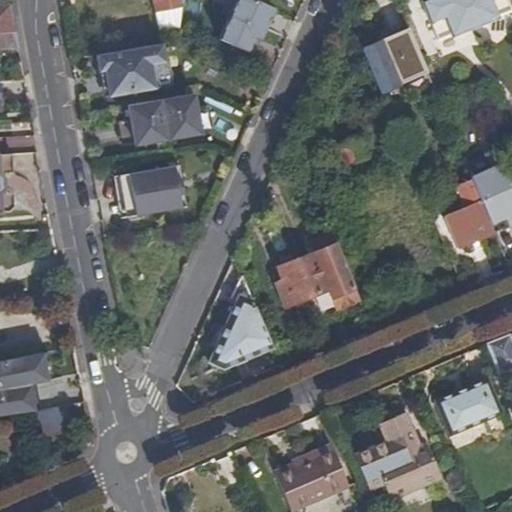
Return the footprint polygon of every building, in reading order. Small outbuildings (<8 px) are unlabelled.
[(184,0),(153,0),(155,12),(184,7),(184,0)] [(275,8),(255,0),(237,0),(220,39),(248,51),(254,37),(261,40),(275,8)] [(511,10),(507,0),(431,0),(422,4),(438,42),(452,36),(453,39),(500,20),(499,17),(511,12),(511,10)] [(0,33),(16,32),(12,5),(0,5),(0,33)] [(155,12),(159,31),(181,28),(183,11),(184,7),(155,12)] [(378,45),(377,42),(362,48),(380,89),(395,83),(427,70),(409,28),(389,37),(390,40),(378,45)] [(16,32),(0,33),(0,48),(9,48),(17,49),(17,51),(20,51),(16,32)] [(161,42),(96,53),(99,69),(104,68),(108,94),(172,84),(168,60),(163,61),(161,42)] [(380,89),(383,98),(399,92),(395,83),(380,89)] [(194,94),(128,104),(131,117),(135,143),(200,132),(194,94)] [(478,97),(444,111),(448,123),(449,124),(484,110),(478,97)] [(196,107),(200,131),(212,128),(208,105),(196,107)] [(122,143),(134,141),(131,117),(118,119),(122,143)] [(422,134),(402,143),(407,156),(428,148),(422,134)] [(368,152),(361,137),(338,147),(345,163),(368,152)] [(480,198),(491,225),(511,215),(511,177),(506,162),(472,177),(475,186),(480,198)] [(133,189),(137,214),(187,206),(180,164),(120,173),(123,191),(133,189)] [(0,173),(0,214),(20,213),(18,173),(0,173)] [(469,207),(444,218),(458,248),(495,232),(491,225),(480,198),(475,186),(473,181),(460,187),(469,207)] [(123,191),(127,215),(137,214),(133,189),(123,191)] [(511,215),(491,225),(495,232),(511,225),(511,215)] [(288,287),(281,291),(288,307),(331,289),(316,253),(280,268),(285,281),(288,287)] [(278,283),(281,291),(288,287),(285,281),(278,283)] [(224,368),(273,348),(252,300),(240,295),(210,361),(224,368)] [(487,343),(499,371),(511,365),(511,342),(508,334),(487,343)] [(48,381),(43,354),(0,362),(0,417),(26,414),(35,412),(31,384),(48,381)] [(488,376),(466,385),(467,388),(457,392),(456,389),(434,398),(450,434),(503,412),(488,376)] [(26,414),(31,448),(61,444),(59,432),(74,430),(71,407),(56,409),(35,412),(26,414)] [(410,440),(415,438),(403,411),(378,421),(386,439),(354,452),(368,487),(381,481),(388,497),(439,476),(424,441),(417,444),(413,446),(410,440)] [(274,471),(291,510),(348,486),(330,443),(306,454),(308,459),(294,466),(293,463),(274,471)]
